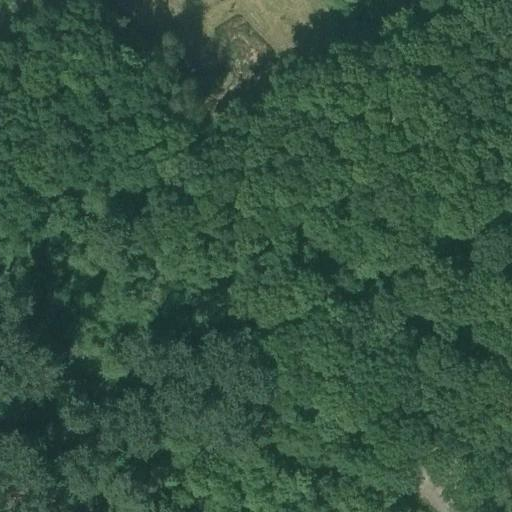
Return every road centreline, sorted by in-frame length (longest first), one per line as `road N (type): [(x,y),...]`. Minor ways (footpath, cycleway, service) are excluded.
road 1 (track): [(0,368),(443,490)]
road 2 (unclassified): [(511,422),(477,448),(443,490),(450,511)]
